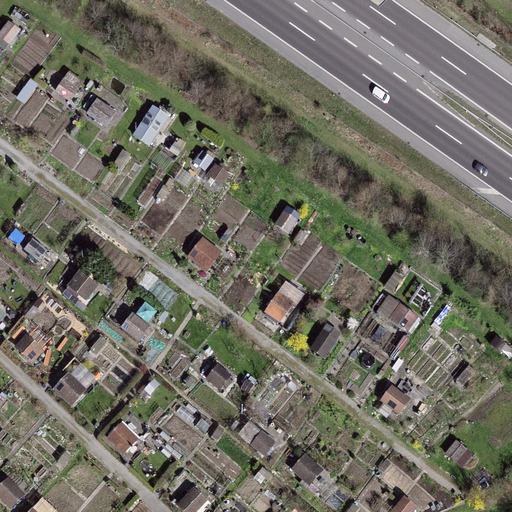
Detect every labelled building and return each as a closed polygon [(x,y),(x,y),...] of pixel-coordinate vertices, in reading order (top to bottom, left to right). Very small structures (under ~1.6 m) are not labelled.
[(75,107),(87,87),(71,78),(59,98),(75,107)] [(89,119),(109,133),(120,118),(100,104),(89,119)] [(157,110),(133,137),(150,152),(173,125),(157,110)] [(189,263),(210,278),(226,258),(205,242),(189,263)] [(92,303),(96,284),(75,279),(71,298),(92,303)] [(293,323),(304,299),(284,290),(273,314),(293,323)] [(124,333),(141,347),(153,331),(136,318),(124,333)] [(56,390),(70,409),(87,397),(73,378),(56,390)] [(383,408),(402,421),(412,406),(394,393),(383,408)] [(123,427),(108,442),(126,460),(141,445),(123,427)]
